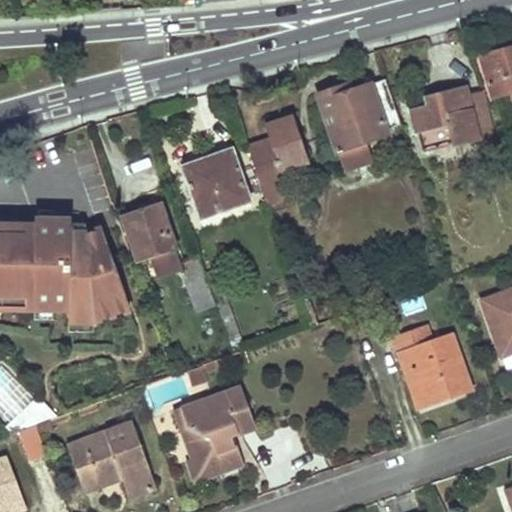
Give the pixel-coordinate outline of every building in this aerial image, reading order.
[(511,50),(478,60),(490,99),(506,94),(510,105),(511,105),(511,50)] [(316,97),(328,134),(341,171),(371,161),(365,144),(385,137),(384,132),(399,127),(384,82),(349,94),(347,87),(316,97)] [(447,105),(409,113),(414,132),(445,125),(450,146),(476,140),(479,152),(488,150),(475,94),(460,97),(459,92),(444,96),(447,105)] [(291,119),(263,128),(268,142),(246,150),(266,206),(287,198),(276,165),(303,156),(291,119)] [(210,166),(197,171),(182,176),(199,220),(247,203),(229,151),(208,158),(210,166)] [(137,213),(158,206),(156,201),(136,208),(137,213)] [(121,219),(128,240),(135,261),(153,255),(159,271),(178,265),(158,206),(137,213),(121,219)] [(0,294),(38,296),(37,309),(71,310),(71,321),(103,323),(124,316),(96,229),(82,234),(75,233),(76,220),(41,218),(41,223),(0,221),(0,294)] [(208,290),(205,284),(197,259),(178,265),(194,312),(213,305),(211,299),(208,292),(208,290)] [(219,279),(205,284),(208,290),(208,292),(222,287),(219,279)] [(511,291),(481,302),(490,330),(500,358),(511,353),(511,291)] [(422,295),(400,302),(404,315),(426,308),(422,295)] [(217,315),(226,312),(221,296),(211,299),(213,305),(217,315)] [(307,304),(300,306),(308,329),(315,327),(307,304)] [(226,340),(235,337),(226,312),(217,315),(226,340)] [(424,405),(446,398),(468,390),(452,339),(430,345),(424,330),(392,339),(404,373),(413,370),(424,405)] [(245,352),(243,345),(229,349),(232,357),(245,352)] [(209,382),(204,366),(187,372),(192,387),(209,382)] [(233,437),(256,428),(241,387),(181,408),(187,429),(180,432),(189,459),(195,457),(200,470),(218,464),(221,471),(242,464),(233,437)] [(187,429),(181,408),(173,411),(180,432),(187,429)] [(111,477),(119,473),(128,498),(154,488),(132,424),(67,446),(83,493),(113,481),(111,477)] [(191,481),(221,471),(218,464),(200,470),(195,457),(189,459),(183,461),(191,481)] [(0,511),(18,511),(21,511),(3,460),(0,461),(0,511)] [(511,511),(511,490),(502,494),(508,511),(511,511)]
